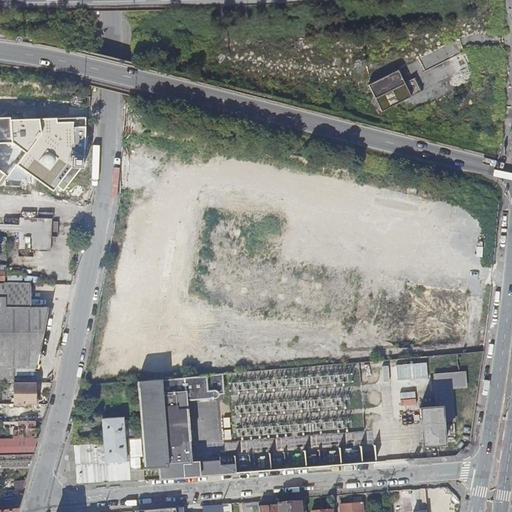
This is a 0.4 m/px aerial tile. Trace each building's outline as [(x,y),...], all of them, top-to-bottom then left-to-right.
[(452,60),(458,72),(456,74),(456,75),(473,66),(473,65),(472,65),(466,53),(467,53),(466,52),(449,61),(450,62),(452,60)] [(397,104),(413,96),(423,91),(422,90),(415,79),(416,78),(404,84),(397,71),(367,86),(372,95),(371,99),(366,113),(387,120),(391,122),(397,104)] [(73,98),(72,104),(74,106),(89,107),(90,105),(90,99),(89,97),(74,96),(73,98)] [(86,118),(0,119),(0,187),(54,191),(58,187),(64,191),(83,166),(86,118)] [(52,248),(53,217),(20,216),(20,223),(4,223),(4,230),(21,231),(20,247),(52,248)] [(454,221),(453,236),(485,237),(486,222),(454,221)] [(0,271),(0,281),(6,282),(5,283),(7,283),(13,284),(13,271),(6,271),(6,267),(1,267),(1,272),(0,271)] [(0,297),(0,368),(6,368),(38,369),(40,360),(50,308),(32,308),(32,284),(7,284),(7,298),(0,297)] [(140,413),(141,419),(140,419),(140,422),(141,422),(141,428),(141,429),(142,435),(141,435),(141,437),(142,437),(142,444),(141,444),(142,446),(143,452),(142,452),(142,454),(143,454),(143,460),(142,460),(142,462),(143,462),(144,466),(143,466),(143,468),(159,467),(160,479),(217,474),(217,460),(188,463),(184,401),(184,397),(200,396),(200,400),(211,399),(212,399),(214,399),(214,398),(215,398),(216,397),(216,395),(222,395),(221,374),(137,382),(138,389),(139,389),(139,396),(139,397),(140,397),(140,404),(139,404),(139,405),(140,405),(140,411),(140,412),(140,413)] [(434,376),(436,407),(420,409),(422,446),(444,444),(443,423),(454,422),(452,389),(466,388),(465,374),(434,376)] [(14,383),(14,404),(37,404),(37,382),(14,383)] [(102,419),(105,462),(126,460),(122,417),(102,419)] [(10,422),(11,439),(14,439),(35,438),(35,422),(10,422)] [(73,436),(71,446),(78,447),(80,437),(73,436)] [(14,439),(14,456),(32,455),(35,446),(37,438),(35,438),(14,439)] [(235,456),(236,472),(243,472),(243,473),(245,472),(245,471),(248,471),(248,472),(250,472),(250,471),(261,470),(261,471),(262,471),(262,470),(265,470),(265,471),(266,471),(266,470),(278,469),(278,470),(280,470),(280,469),(282,469),(282,470),(285,469),(285,468),(296,468),(297,468),(300,467),(300,468),(301,468),(301,467),(312,467),(314,467),(314,466),(317,466),(317,467),(320,467),(320,466),(331,465),(331,466),(332,466),(332,465),(335,465),(335,466),(336,465),(336,464),(347,464),(347,465),(349,464),(352,463),(352,464),(354,464),(354,463),(365,462),(366,463),(367,463),(367,462),(369,462),(369,463),(370,463),(370,462),(375,462),(374,446),(235,456)] [(0,490),(23,488),(25,481),(1,483),(0,483),(0,468),(29,467),(32,455),(14,456),(0,456),(0,490)] [(217,460),(217,474),(236,473),(236,472),(235,456),(216,458),(217,460)] [(425,489),(426,505),(442,504),(441,488),(425,489)] [(278,505),(278,511),(301,511),(300,501),(277,503),(278,505)] [(340,505),(340,511),(362,511),(362,503),(340,505)]
